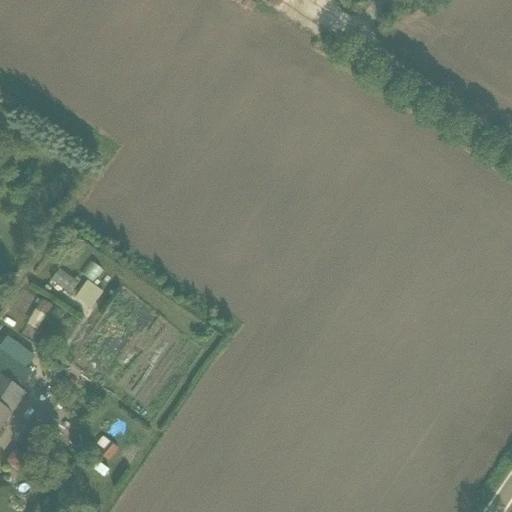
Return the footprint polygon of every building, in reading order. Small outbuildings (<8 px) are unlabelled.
[(340,0),(348,8),(356,0),(340,0)] [(58,271),(49,283),(67,295),(76,283),(58,271)] [(83,281),(72,300),(90,310),(101,291),(83,281)] [(0,376),(0,431),(26,395),(0,376)] [(5,459),(17,470),(27,459),(14,448),(5,459)]
